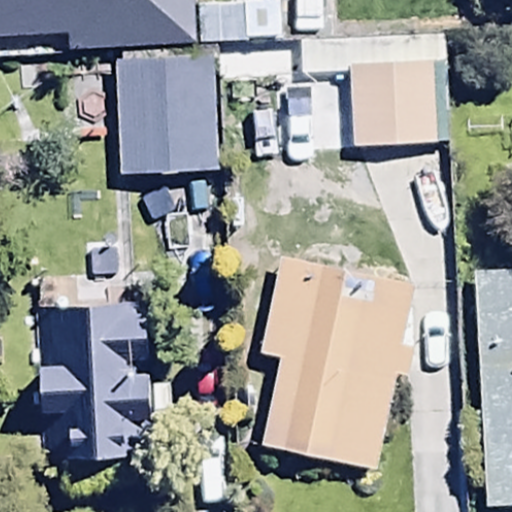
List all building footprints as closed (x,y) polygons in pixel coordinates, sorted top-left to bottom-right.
[(0,0),(0,65),(47,65),(46,44),(61,44),(62,61),(116,60),(116,72),(111,73),(114,183),(214,181),(211,63),(195,63),(195,51),(240,50),(239,14),(184,15),(183,0),(0,0)] [(297,83),(343,81),(346,155),(433,151),(429,69),(443,68),(441,35),(295,41),(297,83)] [(274,266),(253,361),(275,366),(256,454),(370,479),(390,389),(408,393),(416,358),(397,354),(410,295),(274,266)] [(480,511),(511,511),(511,276),(473,278),(480,511)] [(127,314),(43,317),(45,376),(31,377),(33,423),(49,423),(51,471),(125,468),(124,423),(148,422),(147,384),(130,385),(127,314)]
